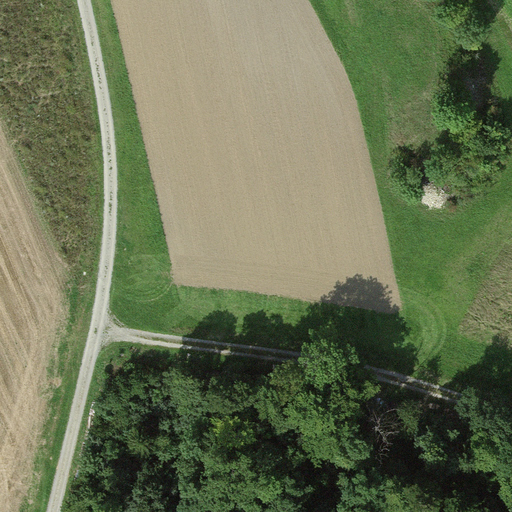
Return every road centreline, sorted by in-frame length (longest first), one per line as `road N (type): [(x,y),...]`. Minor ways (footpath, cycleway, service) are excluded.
road 1 (track): [(55,511),(99,333),(112,204),(103,82),(85,0)]
road 2 (track): [(99,333),(410,386),(511,417)]
